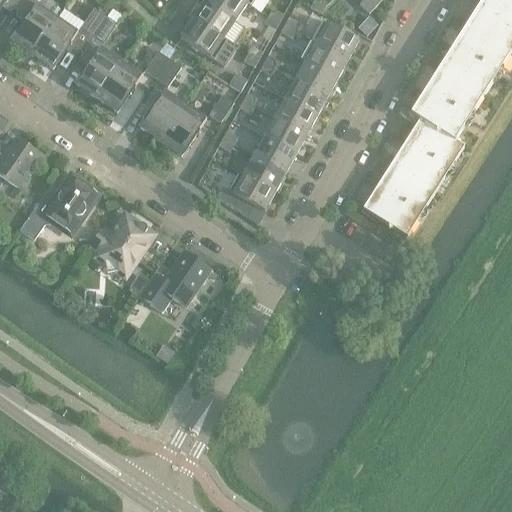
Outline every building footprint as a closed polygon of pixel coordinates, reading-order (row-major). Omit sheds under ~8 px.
[(0,0),(0,12),(8,0),(0,0)] [(235,25),(247,7),(248,7),(237,0),(208,0),(206,5),(235,25)] [(258,0),(237,0),(248,7),(247,7),(251,10),(258,0)] [(358,0),(363,4),(360,8),(369,17),(385,0),(358,0)] [(407,241),(464,150),(455,144),(511,54),(511,0),(490,0),(414,120),(424,126),(367,216),(407,241)] [(326,9),(315,3),(311,11),(322,17),(326,9)] [(235,25),(206,5),(194,22),(223,43),(224,42),(235,25)] [(57,21),(36,7),(12,44),(33,58),(57,21)] [(106,19),(94,11),(81,31),(92,39),(106,19)] [(284,18),(273,12),(269,19),(280,25),(284,18)] [(118,27),(106,19),(92,39),(104,47),(118,27)] [(280,25),(269,19),(265,27),(276,33),(280,25)] [(78,35),(57,21),(33,58),(53,72),(78,35)] [(301,27),(289,21),(285,29),(296,35),(301,27)] [(224,42),(223,43),(194,22),(181,41),(215,64),(228,45),(224,42)] [(348,63),(359,43),(323,24),(313,43),(348,63)] [(296,35),(285,29),(281,36),(292,42),(296,35)] [(348,63),(313,43),(302,62),(306,65),(338,82),(348,63)] [(252,50),(248,57),(259,63),(263,56),(252,50)] [(121,65),(101,51),(76,88),(97,102),(121,65)] [(170,63),(159,55),(145,75),(157,83),(170,63)] [(259,63),(248,57),(244,65),(255,71),(259,63)] [(280,65),(269,58),(265,66),(276,72),(280,65)] [(182,71),(170,63),(157,83),(168,90),(182,71)] [(142,79),(121,65),(97,102),(118,116),(142,79)] [(338,82),(306,65),(296,83),(328,101),(338,82)] [(276,72),(265,66),(261,73),(272,80),(276,72)] [(235,77),(229,88),(241,95),(247,84),(235,77)] [(328,101),(296,83),(286,102),(317,120),(328,101)] [(186,109),(165,95),(140,131),(161,145),(186,109)] [(259,103),(248,97),(244,104),(255,110),(259,103)] [(235,106),(223,98),(209,118),(221,126),(235,106)] [(317,120),(286,102),(275,122),(307,139),(317,120)] [(255,110),(244,104),(240,112),(251,118),(255,110)] [(207,123),(186,109),(161,145),(182,160),(207,123)] [(307,139),(275,122),(265,140),(296,158),(307,139)] [(238,141),(227,134),(223,142),(234,148),(238,141)] [(296,158),(265,140),(255,159),(286,177),(296,158)] [(41,158),(17,142),(8,155),(0,149),(0,178),(18,191),(41,158)] [(234,148),(223,142),(219,149),(230,156),(234,148)] [(286,177),(255,159),(244,178),(276,196),(286,177)] [(244,178),(240,175),(230,194),(223,190),(217,201),(248,221),(254,210),(265,215),(276,196),(244,178)] [(95,195),(75,181),(70,182),(60,196),(51,189),(27,224),(41,233),(44,229),(60,226),(71,234),(70,237),(71,238),(97,200),(95,195)] [(26,194),(19,205),(28,212),(36,200),(26,194)] [(153,239),(147,235),(147,234),(147,230),(143,228),(139,228),(139,229),(127,222),(118,235),(106,227),(85,258),(99,267),(99,266),(126,285),(133,275),(130,272),(153,239)] [(210,273),(185,256),(166,283),(155,276),(140,299),(164,315),(173,302),(185,310),(210,273)] [(150,283),(140,276),(130,290),(140,297),(150,283)]
